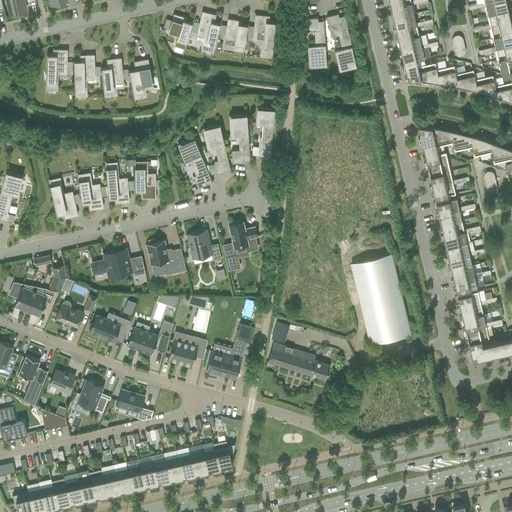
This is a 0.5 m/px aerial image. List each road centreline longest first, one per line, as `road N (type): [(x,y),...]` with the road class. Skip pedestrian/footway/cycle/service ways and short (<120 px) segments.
road 1 (residential): [(511,373),(474,382),(453,373),(367,0)]
road 2 (track): [(0,101),(33,115),(103,121),(159,117),(171,91),(186,83),(291,93)]
road 3 (secondary): [(511,443),(236,511)]
road 4 (residential): [(0,257),(264,197)]
road 5 (residential): [(207,397),(193,415),(0,459)]
road 6 (residential): [(207,397),(0,323)]
road 7 (secondary): [(312,511),(511,461)]
road 8 (residential): [(0,43),(186,0)]
road 9 (residential): [(329,435),(207,397)]
